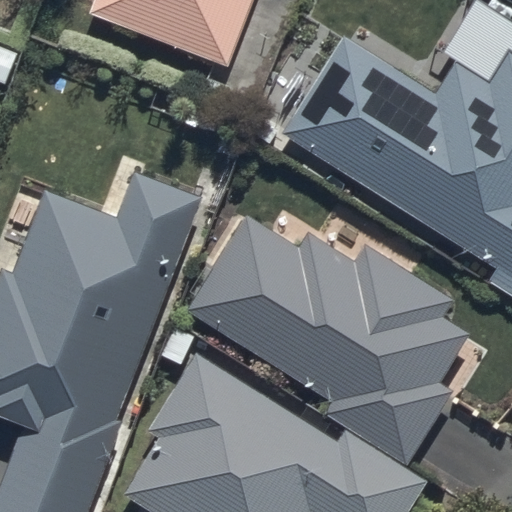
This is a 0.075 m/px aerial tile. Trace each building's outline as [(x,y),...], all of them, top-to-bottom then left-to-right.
[(97,0),(91,17),(228,70),(255,0),(97,0)] [(345,42),(282,140),(495,270),(487,282),(511,297),(511,57),(509,56),(487,89),(454,67),(434,98),(345,42)] [(0,237),(0,256),(21,265),(0,318),(0,430),(21,438),(0,488),(0,511),(92,511),(124,428),(116,425),(202,205),(133,178),(116,223),(48,196),(22,185),(0,237)] [(246,219),(185,316),(333,406),(327,416),(411,469),(455,400),(439,389),(469,341),(441,323),(451,307),(365,253),(355,269),(306,238),(298,252),(246,219)] [(157,443),(123,499),(143,511),(411,511),(425,488),(343,437),(337,447),(197,361),(149,438),(157,443)]
